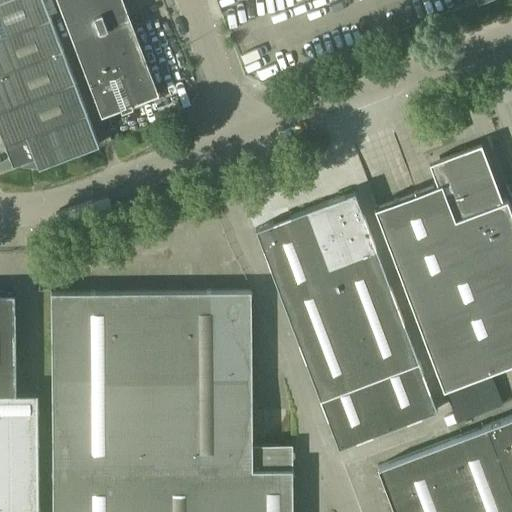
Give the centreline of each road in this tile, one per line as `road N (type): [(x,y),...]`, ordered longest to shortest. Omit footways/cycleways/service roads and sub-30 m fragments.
road 1 (unclassified): [(238,132),(511,28)]
road 2 (unclassified): [(0,212),(36,209),(238,132)]
road 3 (unclassified): [(238,132),(188,0)]
